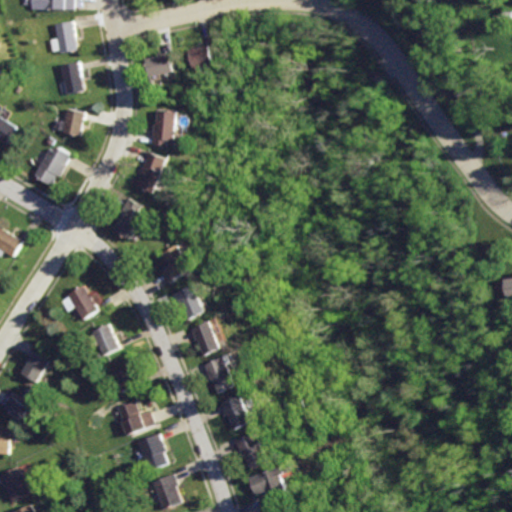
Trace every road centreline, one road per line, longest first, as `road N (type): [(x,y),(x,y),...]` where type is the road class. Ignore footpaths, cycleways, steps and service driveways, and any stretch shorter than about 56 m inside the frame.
road 1 (residential): [(113,31),(237,6),(299,2),(337,10),(378,43),(511,218)]
road 2 (residential): [(228,511),(132,284),(90,241),(0,185)]
road 3 (residential): [(110,0),(126,115),(118,151),(0,350)]
